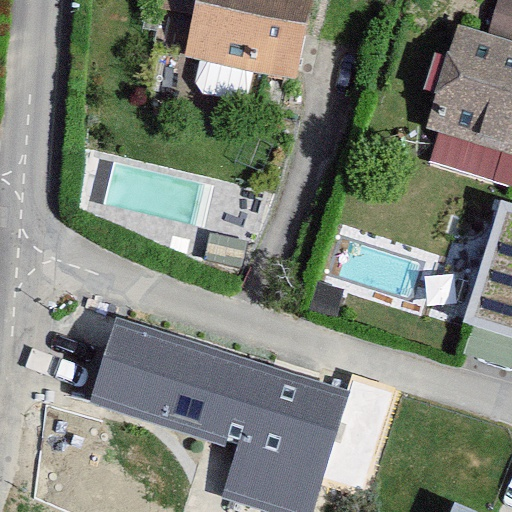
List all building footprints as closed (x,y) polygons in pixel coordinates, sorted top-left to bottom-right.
[(294,76),(310,0),(202,0),(190,53),(294,76)] [(511,0),(499,0),(489,35),(511,42),(511,0)] [(511,42),(489,35),(460,26),(428,126),(440,130),(511,153),(511,42)] [(463,323),(511,338),(511,205),(502,202),(463,323)] [(346,289),(320,282),(312,312),(338,319),(346,289)] [(312,511),(350,401),(119,322),(94,397),(241,446),(226,490),(291,511),(312,511)]
